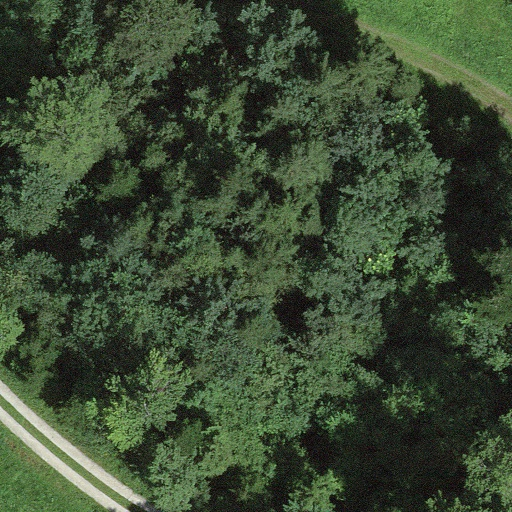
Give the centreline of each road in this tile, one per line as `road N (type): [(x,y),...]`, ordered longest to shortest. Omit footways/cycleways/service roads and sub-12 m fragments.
road 1 (track): [(263,0),(415,52),(511,115)]
road 2 (track): [(0,400),(137,511)]
